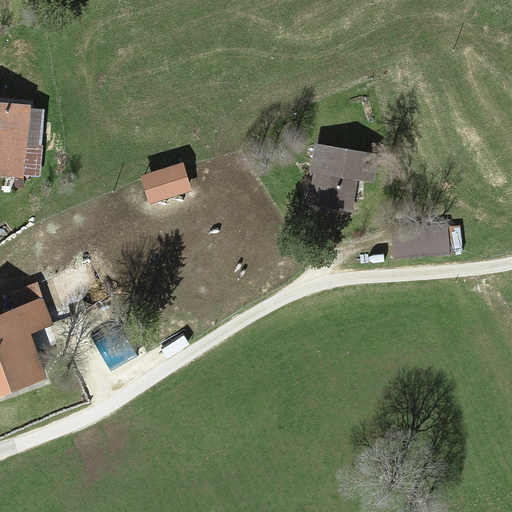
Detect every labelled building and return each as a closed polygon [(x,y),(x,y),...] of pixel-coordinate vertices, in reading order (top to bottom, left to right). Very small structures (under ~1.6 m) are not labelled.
[(27,107),(0,105),(0,181),(21,183),(27,107)] [(314,147),(306,204),(347,210),(352,180),(367,183),(371,155),(314,147)] [(177,170),(146,178),(152,198),(182,190),(177,170)] [(447,223),(391,227),(393,258),(449,254),(447,223)] [(0,310),(0,392),(41,379),(26,332),(48,325),(35,287),(11,295),(14,306),(0,310)]
